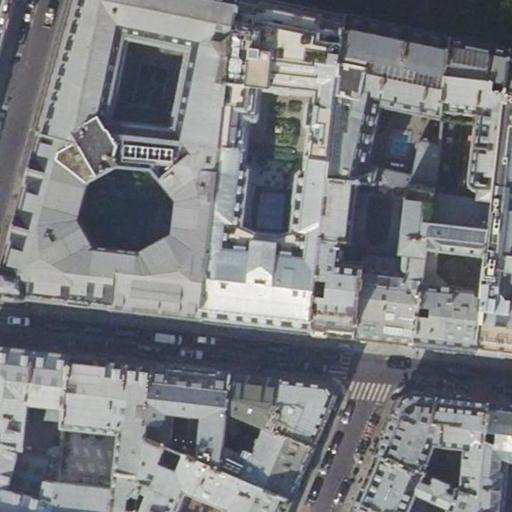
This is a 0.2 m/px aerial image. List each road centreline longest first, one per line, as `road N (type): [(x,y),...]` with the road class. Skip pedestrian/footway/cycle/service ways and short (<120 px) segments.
road 1 (residential): [(0,317),(380,364)]
road 2 (residential): [(0,184),(49,0)]
road 3 (residential): [(380,364),(318,511)]
road 4 (residential): [(380,364),(511,380)]
